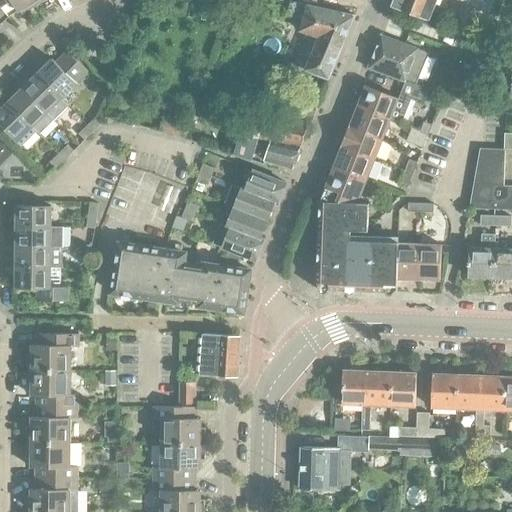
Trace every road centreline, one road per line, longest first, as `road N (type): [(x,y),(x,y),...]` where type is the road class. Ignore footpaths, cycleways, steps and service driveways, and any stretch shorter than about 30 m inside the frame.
road 1 (tertiary): [(294,323),(275,287),(275,262),(377,0)]
road 2 (tertiary): [(307,344),(336,329),(371,326),(511,332)]
road 3 (residential): [(100,322),(294,323)]
road 4 (tertiary): [(260,511),(266,398),(272,378),(307,344)]
road 5 (residential): [(0,511),(0,337)]
road 6 (residential): [(0,75),(79,13),(120,0)]
